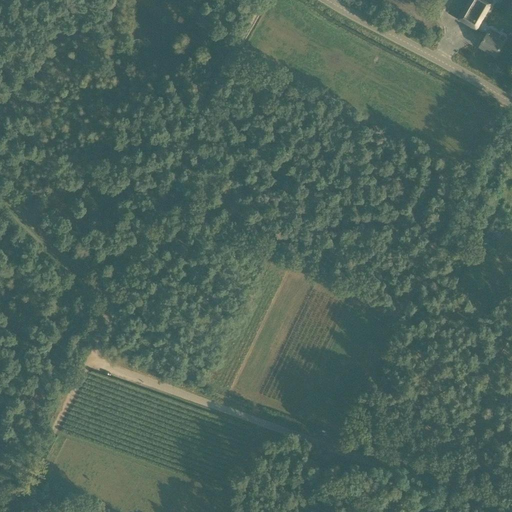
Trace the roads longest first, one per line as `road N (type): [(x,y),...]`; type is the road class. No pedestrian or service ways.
road 1 (unclassified): [(511,507),(90,361)]
road 2 (unclassified): [(511,103),(335,0)]
road 3 (track): [(110,314),(114,303),(0,192)]
